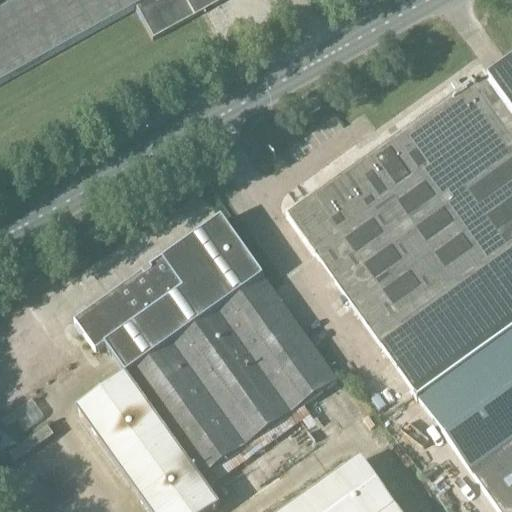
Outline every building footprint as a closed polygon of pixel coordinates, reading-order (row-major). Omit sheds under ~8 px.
[(152,42),(227,0),(0,0),(0,85),(134,11),(152,42)] [(286,217),(414,397),(511,329),(511,66),(488,84),(483,77),(286,217)] [(143,278),(75,327),(96,357),(106,350),(126,378),(76,413),(147,511),(217,511),(221,509),(201,480),(336,383),(221,222),(150,273),(152,276),(146,281),(143,278)] [(511,511),(511,329),(414,397),(413,398),(416,403),(418,402),(496,511),(511,511)] [(289,511),(397,511),(360,461),(289,511)]
